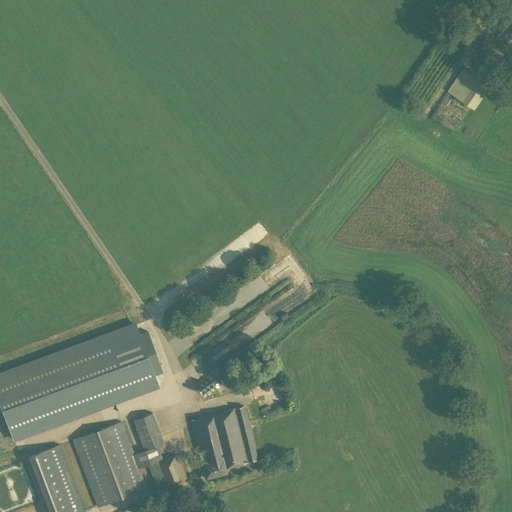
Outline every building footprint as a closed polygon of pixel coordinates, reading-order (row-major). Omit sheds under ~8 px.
[(511,53),(487,37),(478,50),(504,67),(511,53)] [(478,79),(463,68),(447,91),(463,101),(478,79)] [(0,402),(13,438),(158,385),(154,375),(162,372),(147,331),(139,334),(135,324),(0,373),(0,402)] [(205,478),(227,472),(226,468),(258,459),(244,406),(190,420),(205,478)] [(150,464),(158,485),(185,475),(177,454),(162,460),(157,445),(163,442),(152,412),(133,419),(144,449),(133,454),(121,421),(73,438),(98,506),(146,489),(138,468),(150,464)] [(81,511),(84,511),(59,443),(27,455),(48,511),(81,511)]
